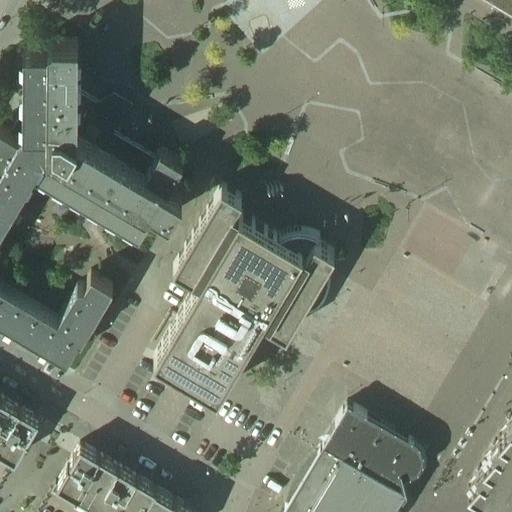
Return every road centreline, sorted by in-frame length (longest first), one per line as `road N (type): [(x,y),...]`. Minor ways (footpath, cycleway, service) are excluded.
road 1 (residential): [(404,183),(145,29)]
road 2 (residential): [(237,501),(0,358)]
road 3 (residential): [(433,485),(511,345)]
